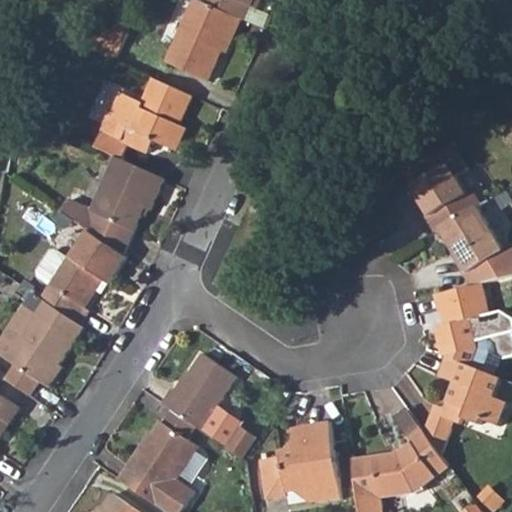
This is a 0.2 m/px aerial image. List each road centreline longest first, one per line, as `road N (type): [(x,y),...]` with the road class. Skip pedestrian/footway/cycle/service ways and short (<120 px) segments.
road 1 (residential): [(298,0),(174,293)]
road 2 (residential): [(174,293),(34,511)]
road 3 (residential): [(174,293),(287,363),(330,357),(366,305)]
